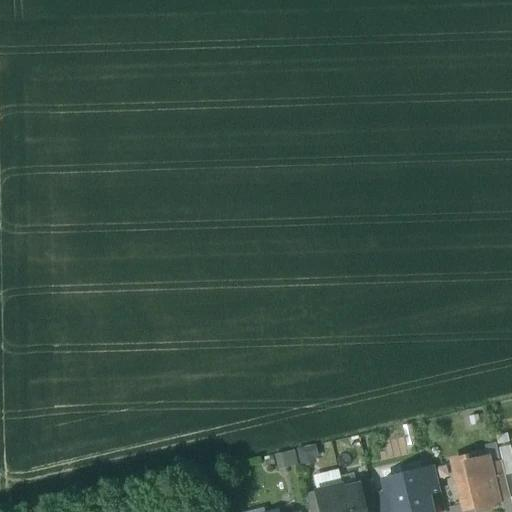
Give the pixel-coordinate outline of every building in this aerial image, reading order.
[(507,434),(496,437),(498,445),(509,442),(507,434)] [(315,447),(274,450),(275,465),(316,463),(315,447)] [(511,455),(510,447),(499,449),(502,462),(505,476),(511,474),(511,455)] [(487,459),(472,462),(471,458),(453,462),(464,510),(476,507),(477,511),(498,507),(497,501),(492,479),(489,465),(487,459)] [(502,462),(489,465),(492,479),(505,476),(502,462)] [(435,469),(422,471),(428,495),(440,492),(435,469)] [(403,482),(384,486),(386,493),(390,511),(431,511),(428,495),(422,471),(402,476),(403,482)] [(505,476),(492,479),(497,501),(510,498),(505,476)] [(369,480),(356,483),(357,487),(359,487),(364,511),(369,511),(377,510),(373,496),(369,480)] [(342,486),(317,492),(321,511),(364,511),(359,487),(357,487),(343,490),(342,486)] [(321,511),(317,492),(305,495),(309,511),(321,511)] [(390,511),(386,493),(373,496),(377,510),(377,511),(390,511)]
